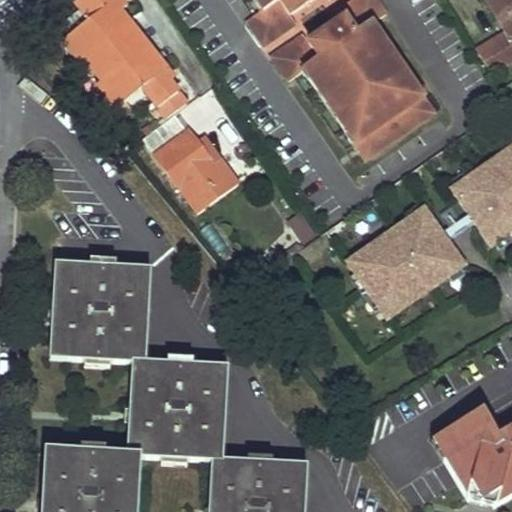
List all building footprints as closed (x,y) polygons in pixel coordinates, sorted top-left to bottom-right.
[(120,0),(92,0),(80,9),(90,21),(64,41),(78,59),(81,56),(87,52),(92,58),(86,62),(104,84),(109,81),(113,86),(108,90),(105,92),(120,112),(147,92),(168,120),(188,106),(170,83),(166,77),(170,73),(118,6),(123,3),(120,0)] [(256,0),(263,9),(247,20),(264,44),(295,23),(289,15),(312,0),(328,0),(329,0),(256,0)] [(303,35),(272,56),(288,80),(304,70),(364,159),(431,113),(371,24),(385,14),(374,0),(355,0),(337,13),(342,19),(308,42),(303,35)] [(487,69),(511,56),(511,0),(482,0),(498,32),(474,44),(487,69)] [(92,58),(87,52),(81,56),(86,62),(92,58)] [(170,73),(166,77),(170,83),(175,80),(170,73)] [(113,86),(109,81),(104,84),(108,90),(113,86)] [(176,116),(143,140),(199,216),(241,186),(221,159),(213,165),(176,116)] [(511,235),(511,150),(451,192),(491,250),(511,235)] [(463,269),(424,211),(345,265),(352,275),(355,279),(362,279),(370,291),(378,303),(376,309),(377,311),(385,323),(463,269)] [(300,244),(315,235),(301,213),(286,222),(300,244)] [(226,272),(240,292),(266,275),(252,254),(226,272)] [(299,511),(301,471),(220,465),(226,372),(144,367),(149,274),(55,268),(50,362),(132,367),(126,460),(45,455),(42,511),(135,511),(139,461),(211,465),(208,511),(299,511)] [(370,291),(362,279),(355,279),(352,275),(347,278),(360,297),(370,291)] [(378,303),(370,291),(360,297),(373,315),(377,311),(376,309),(378,303)] [(479,404),(429,433),(442,456),(448,453),(441,440),(484,414),(479,404)] [(484,414),(441,440),(448,453),(442,456),(462,489),(475,480),(483,482),(482,484),(490,488),(498,502),(511,493),(511,424),(496,434),(484,414)] [(465,496),(492,506),(498,502),(490,488),(482,484),(483,482),(475,480),(462,489),(465,496)]
